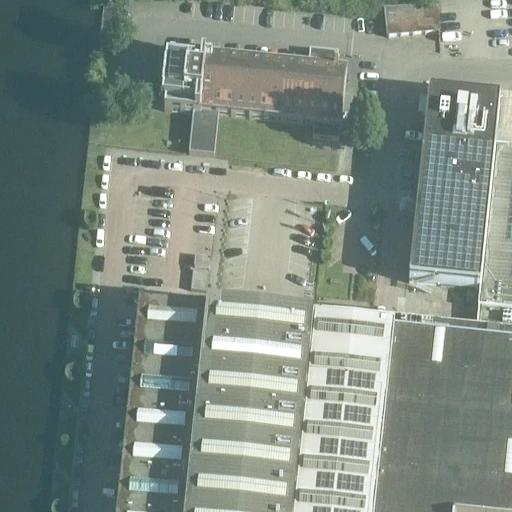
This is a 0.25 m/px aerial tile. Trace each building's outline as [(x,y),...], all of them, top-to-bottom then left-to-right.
[(426,35),(423,10),(410,11),(413,37),(426,35)] [(436,10),(423,10),(426,35),(438,34),(436,10)] [(413,37),(410,11),(397,12),(400,38),(413,37)] [(397,12),(384,13),(387,39),(400,38),(397,12)] [(343,112),(345,93),(346,86),(346,77),(336,76),(336,73),(335,72),(337,55),(311,53),(307,73),(170,58),(170,63),(166,62),(165,71),(164,71),(161,97),(162,98),(161,105),(165,106),(164,110),(193,114),(189,154),(214,157),(219,116),(314,127),(312,139),(339,142),(340,129),(341,130),(342,118),(343,112)] [(409,284),(480,290),(495,149),(500,104),(482,102),(483,96),(461,93),(460,100),(429,96),(409,284)] [(511,150),(495,149),(480,290),(511,293),(511,150)] [(209,261),(193,259),(192,270),(208,272),(209,261)] [(191,272),(189,291),(206,293),(208,274),(191,272)] [(511,293),(480,290),(476,329),(476,330),(490,332),(511,333),(511,293)] [(467,293),(466,303),(476,304),(477,294),(467,293)] [(136,343),(135,347),(202,354),(206,317),(145,310),(145,309),(141,308),(141,309),(139,309),(139,315),(140,315),(140,318),(138,340),(137,340),(137,343),(136,343)] [(315,329),(313,329),(293,511),(374,511),(394,337),(387,336),(371,335),(372,318),(317,312),(315,329)] [(293,511),(313,329),(290,326),(206,317),(202,354),(198,388),(195,422),(191,456),(187,490),(184,511),(293,511)] [(511,511),(511,333),(490,332),(476,330),(476,329),(389,320),(387,336),(394,337),(374,511),(511,511)] [(132,378),(132,381),(198,388),(202,354),(135,347),(135,349),(137,349),(136,352),(137,353),(134,374),(133,378),(132,378)] [(128,412),(128,415),(195,422),(198,388),(132,381),(131,383),(133,383),(132,387),(133,387),(130,409),(130,412),(128,412)] [(124,446),(124,449),(191,456),(195,422),(128,415),(128,417),(129,417),(129,421),(126,443),(126,446),(124,446)] [(121,480),(120,483),(187,490),(191,456),(124,449),(124,451),(125,452),(123,477),(122,480),(121,480)] [(184,511),(187,490),(120,483),(120,486),(121,486),(118,511),(184,511)]
